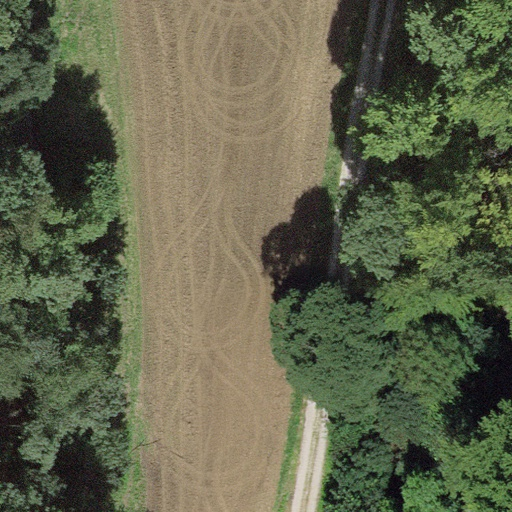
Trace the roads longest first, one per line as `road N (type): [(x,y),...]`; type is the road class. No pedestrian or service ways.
road 1 (track): [(389,0),(341,233),(298,511)]
road 2 (track): [(62,511),(0,168)]
road 3 (track): [(511,307),(471,511)]
